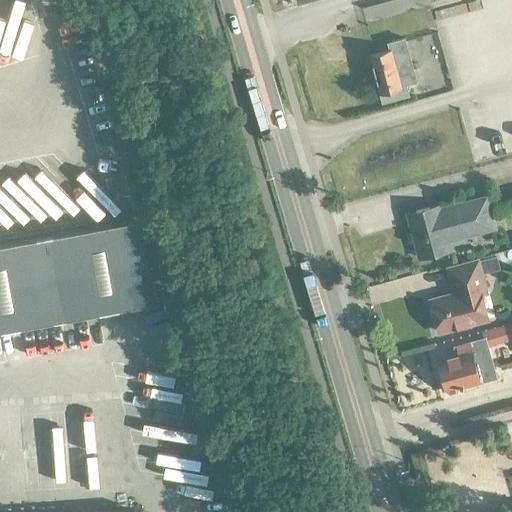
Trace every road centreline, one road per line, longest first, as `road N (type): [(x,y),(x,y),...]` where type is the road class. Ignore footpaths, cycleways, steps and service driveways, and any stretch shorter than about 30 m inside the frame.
road 1 (primary): [(226,0),(379,511)]
road 2 (primary): [(396,511),(247,0)]
